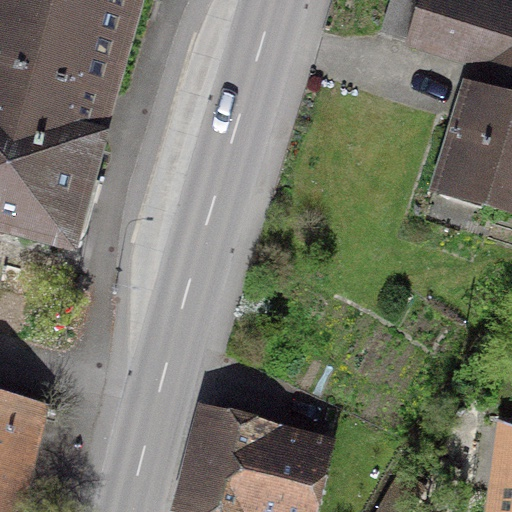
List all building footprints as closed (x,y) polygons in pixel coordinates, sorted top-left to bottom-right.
[(0,0),(0,229),(65,247),(81,190),(132,0),(0,0)] [(511,78),(511,15),(463,0),(424,0),(410,46),(511,78)] [(511,109),(467,96),(440,185),(482,198),(479,208),(511,218),(511,109)] [(0,484),(18,408),(0,403),(0,484)] [(185,507),(206,511),(305,511),(320,452),(206,427),(185,507)]
